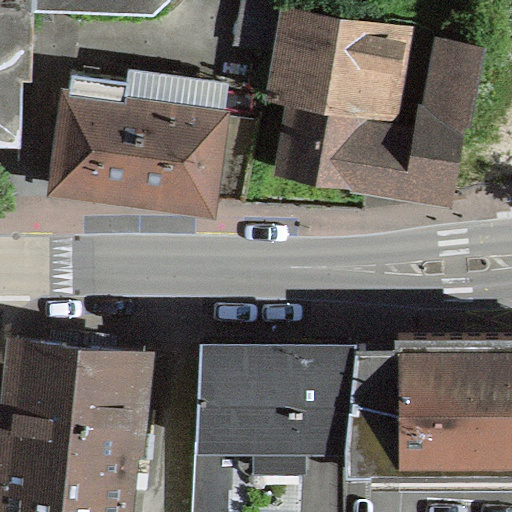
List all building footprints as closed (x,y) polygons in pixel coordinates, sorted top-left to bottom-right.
[(0,0),(0,136),(21,137),(24,73),(32,72),(35,3),(35,0),(0,0)] [(277,16),(279,0),(245,0),(244,11),(277,16)] [(472,115),(486,41),(455,35),(450,59),(440,58),(431,107),(424,106),(419,125),(365,115),(366,106),(370,107),(387,17),(289,0),(287,0),(272,88),(295,93),(284,165),(427,189),(452,193),(465,113),(472,115)] [(211,198),(226,87),(73,66),(58,179),(211,198)] [(285,337),(201,337),(197,433),(265,434),(303,434),(310,335),(285,334),(285,337)] [(0,511),(128,511),(136,450),(130,449),(131,423),(143,425),(150,347),(16,335),(0,495),(0,511)] [(358,336),(310,335),(303,434),(347,434),(358,336)] [(448,339),(358,336),(347,434),(346,463),(401,464),(402,350),(448,350),(448,339)] [(511,339),(448,339),(448,350),(402,350),(401,464),(511,464),(511,339)] [(265,434),(197,433),(193,511),(298,511),(302,454),(263,454),(265,434)] [(303,434),(265,434),(263,454),(302,454),(303,434)]
